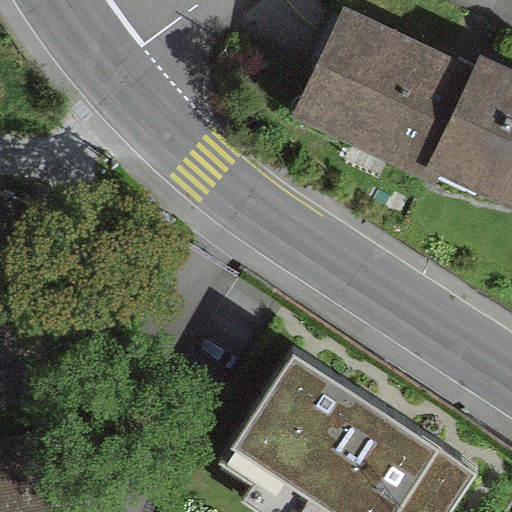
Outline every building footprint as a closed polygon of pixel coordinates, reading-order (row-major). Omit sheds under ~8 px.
[(337,0),(285,119),(432,184),(484,50),(369,0),(337,0)] [(511,62),(484,50),(432,184),(511,218),(511,62)] [(0,308),(42,321),(72,219),(0,197),(0,308)] [(314,511),(414,511),(456,448),(288,339),(216,448),(314,511)] [(0,511),(67,511),(56,425),(0,432),(0,511)]
